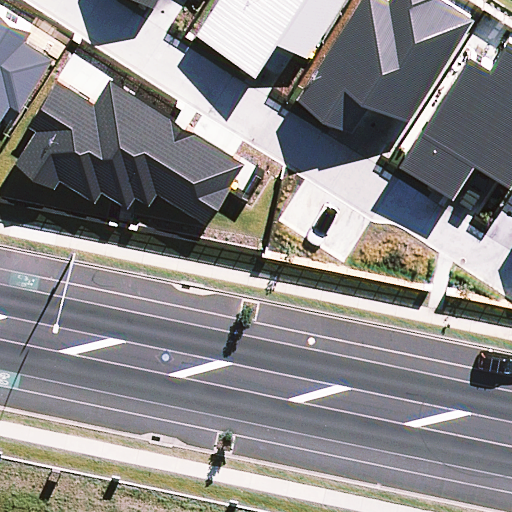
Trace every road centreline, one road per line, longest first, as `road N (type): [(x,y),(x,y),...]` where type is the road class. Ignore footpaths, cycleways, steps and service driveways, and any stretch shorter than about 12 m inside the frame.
road 1 (secondary): [(0,327),(511,435)]
road 2 (residential): [(77,0),(485,275)]
